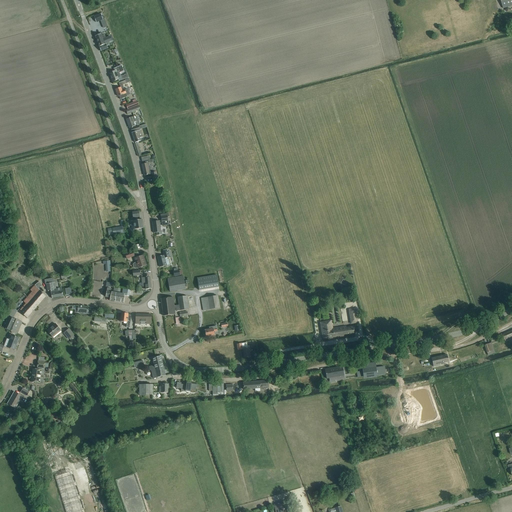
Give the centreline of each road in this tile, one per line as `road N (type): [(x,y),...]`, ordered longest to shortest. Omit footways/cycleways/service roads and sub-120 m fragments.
road 1 (secondary): [(152,300),(135,160),(76,0)]
road 2 (track): [(450,347),(260,375),(287,362)]
road 3 (secondary): [(0,401),(32,321),(46,307),(141,308),(152,300)]
road 4 (tertiary): [(252,366),(183,365),(164,345),(152,300)]
road 5 (tertiary): [(511,310),(464,333),(381,346)]
road 6 (unclassified): [(252,366),(273,353),(362,337),(381,346)]
road 7 (tertiary): [(381,346),(252,366)]
